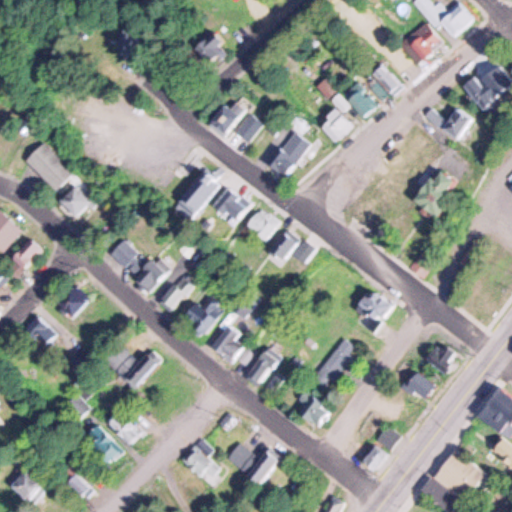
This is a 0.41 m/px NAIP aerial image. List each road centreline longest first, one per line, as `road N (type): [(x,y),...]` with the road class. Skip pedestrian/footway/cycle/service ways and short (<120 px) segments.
road 1 (residential): [(387,498),(236,384),(0,179)]
road 2 (residential): [(500,349),(217,142),(200,127),(197,109)]
road 3 (residential): [(302,204),(511,20)]
road 4 (secondary): [(376,511),(511,335)]
road 5 (residential): [(334,459),(431,302)]
road 6 (residential): [(105,511),(236,384)]
road 7 (residential): [(197,109),(232,65),(309,0)]
road 8 (residential): [(197,109),(96,0)]
